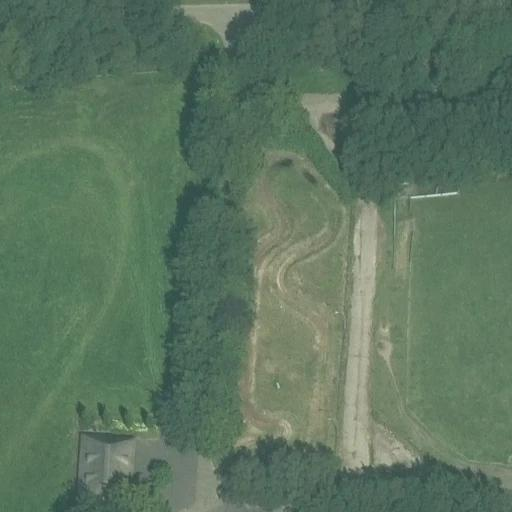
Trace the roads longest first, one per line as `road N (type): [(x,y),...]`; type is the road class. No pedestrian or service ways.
road 1 (track): [(192,511),(203,482),(235,11)]
road 2 (unclassified): [(0,21),(493,0)]
